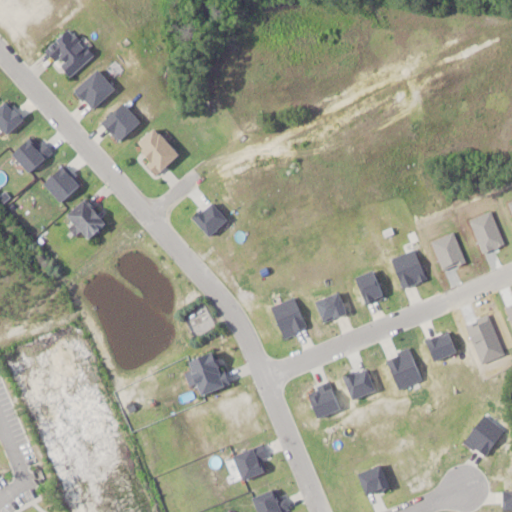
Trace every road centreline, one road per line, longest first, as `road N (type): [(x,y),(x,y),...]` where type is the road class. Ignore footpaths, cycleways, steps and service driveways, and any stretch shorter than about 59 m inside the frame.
road 1 (residential): [(318,511),(244,330),(0,51)]
road 2 (residential): [(263,375),(511,275)]
